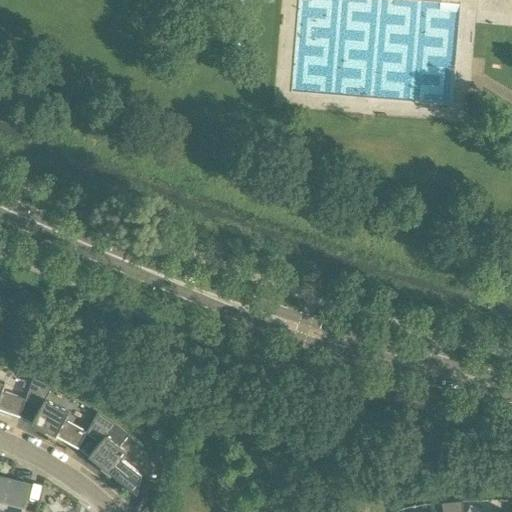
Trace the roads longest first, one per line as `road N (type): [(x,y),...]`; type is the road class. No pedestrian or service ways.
road 1 (tertiary): [(511,394),(450,381),(239,309),(0,212)]
road 2 (residential): [(106,511),(62,473),(0,442)]
